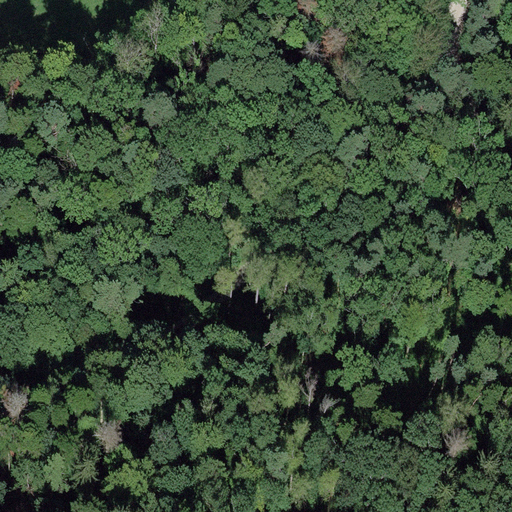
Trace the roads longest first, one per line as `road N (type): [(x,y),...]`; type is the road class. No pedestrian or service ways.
road 1 (track): [(0,417),(88,391),(148,354),(380,140),(435,61),(473,150),(511,196)]
road 2 (track): [(0,83),(86,54),(172,0)]
